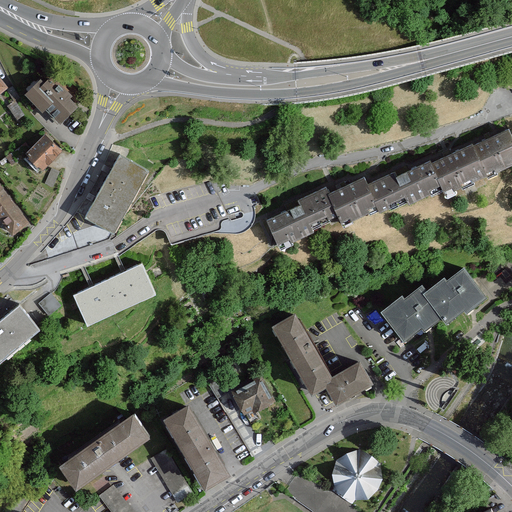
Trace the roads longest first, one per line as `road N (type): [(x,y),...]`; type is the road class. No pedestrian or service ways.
road 1 (residential): [(10,268),(109,247),(155,216),(224,200),(313,161),(415,138),(500,102)]
road 2 (tertiary): [(204,511),(311,436),(381,412),(453,439),(511,485)]
road 3 (secondary): [(144,84),(286,94),(417,62)]
road 4 (tertiary): [(100,125),(60,216),(10,268)]
road 5 (secondary): [(284,76),(206,59),(189,38),(187,0)]
road 6 (secondary): [(417,62),(284,76)]
road 7 (secondary): [(284,76),(208,77),(165,55)]
road 8 (primary): [(117,23),(49,21),(0,0)]
